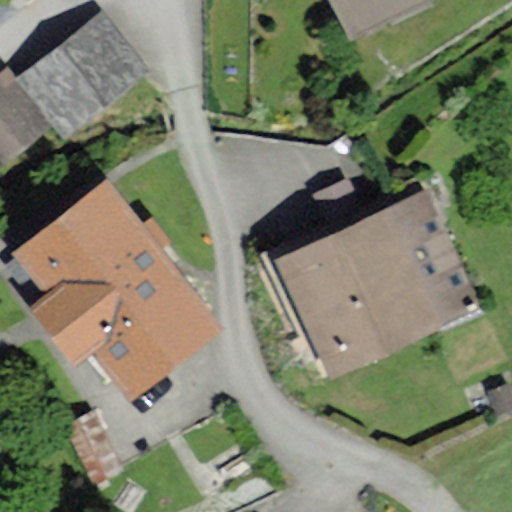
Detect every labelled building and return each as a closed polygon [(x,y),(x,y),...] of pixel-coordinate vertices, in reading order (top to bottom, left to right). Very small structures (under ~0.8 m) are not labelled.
[(340,0),(357,33),(423,0),(340,0)] [(66,126),(150,60),(109,8),(25,74),(66,126)] [(1,68),(0,68),(0,158),(2,161),(47,120),(1,68)] [(106,187),(23,247),(59,297),(42,310),(76,357),(97,342),(134,391),(213,333),(106,187)] [(425,196),(280,261),(330,373),(476,309),(425,196)]
